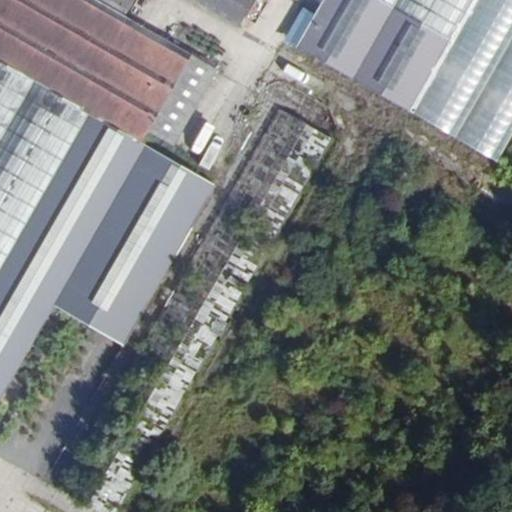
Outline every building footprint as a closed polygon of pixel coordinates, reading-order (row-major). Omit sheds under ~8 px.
[(0,0),(0,67),(139,146),(142,140),(147,132),(188,59),(122,21),(85,0),(0,0)] [(85,0),(122,21),(134,1),(132,0),(85,0)] [(189,0),(237,27),(253,0),(189,0)] [(511,0),(322,0),(292,53),(493,170),(511,136),(511,0)] [(212,73),(188,59),(147,132),(170,146),(212,73)] [(289,77),(311,85),(316,74),(293,66),(289,77)] [(0,93),(4,95),(16,102),(45,119),(57,126),(61,128),(87,143),(98,149),(127,166),(139,146),(0,67),(0,93)] [(16,102),(0,128),(0,197),(45,119),(16,102)] [(116,511),(330,141),(279,112),(62,491),(96,511),(116,511)] [(57,126),(0,224),(0,264),(8,269),(12,272),(87,143),(61,128),(57,126)] [(195,154),(218,165),(230,140),(207,129),(195,154)] [(220,185),(142,140),(50,300),(127,345),(220,185)] [(127,166),(98,149),(24,278),(28,281),(53,295),(127,166)] [(0,283),(4,286),(15,292),(24,297),(45,309),(50,300),(53,295),(28,281),(24,278),(12,272),(8,269),(0,264),(0,283)] [(0,386),(45,309),(24,297),(15,292),(0,318),(0,386)]
